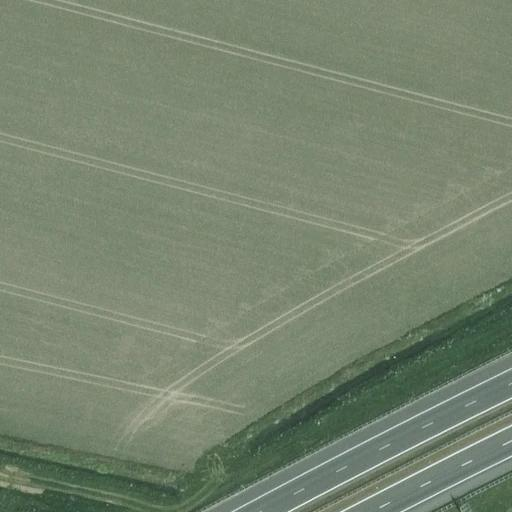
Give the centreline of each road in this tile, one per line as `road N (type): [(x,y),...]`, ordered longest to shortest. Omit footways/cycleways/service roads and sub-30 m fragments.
road 1 (motorway): [(511,383),(264,511)]
road 2 (motorway): [(369,511),(511,439)]
